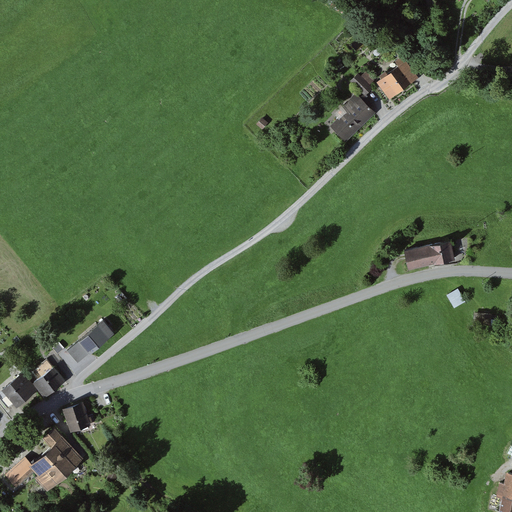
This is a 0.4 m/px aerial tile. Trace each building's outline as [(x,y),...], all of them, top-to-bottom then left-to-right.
[(418,79),(406,63),(379,83),(391,99),(418,79)] [(373,89),(358,74),(351,81),(367,96),(373,89)] [(333,114),(338,119),(331,125),(348,142),(374,115),(353,94),(333,114)] [(262,118),(256,125),(263,130),(269,123),(262,118)] [(449,241),(401,249),(404,269),(452,260),(449,241)] [(455,306),(465,301),(459,288),(449,293),(455,306)] [(78,341),(89,354),(114,334),(102,320),(78,341)] [(47,358),(35,370),(40,376),(53,364),(47,358)] [(34,385),(23,372),(1,389),(17,408),(39,390),(45,397),(65,381),(55,368),(34,385)] [(63,408),(71,431),(92,424),(84,401),(63,408)] [(36,479),(48,492),(84,460),(56,428),(43,439),(50,448),(29,466),(39,476),(36,479)] [(511,511),(511,473),(503,472),(497,511),(511,511)]
